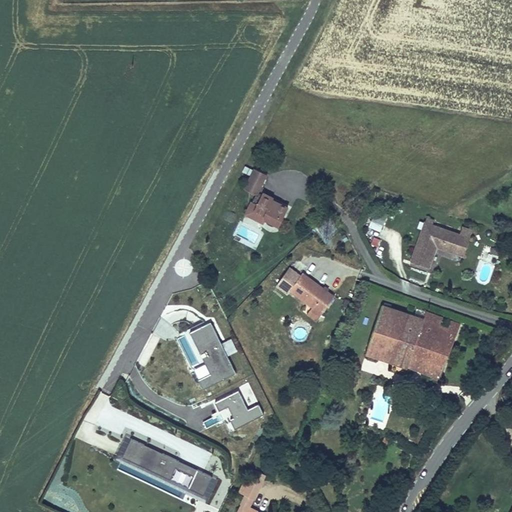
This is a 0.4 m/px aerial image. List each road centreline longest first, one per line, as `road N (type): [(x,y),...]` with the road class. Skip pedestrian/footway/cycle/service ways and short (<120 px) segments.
road 1 (unknown): [(511,324),(380,276),(340,209),(278,178)]
road 2 (residential): [(406,511),(454,434),(511,364)]
